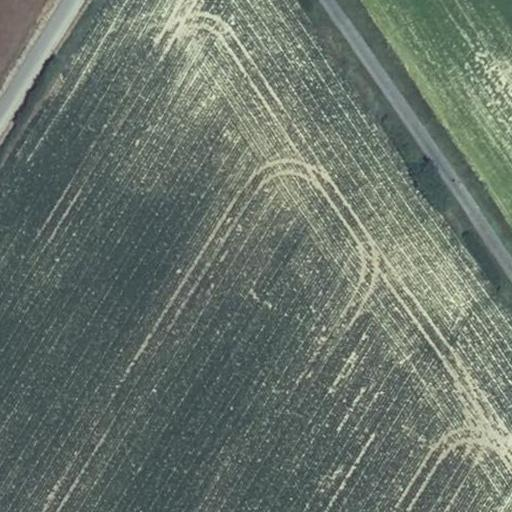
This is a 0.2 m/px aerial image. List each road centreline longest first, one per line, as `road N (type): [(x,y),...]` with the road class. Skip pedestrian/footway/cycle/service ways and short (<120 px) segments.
road 1 (unclassified): [(332,0),(511,264)]
road 2 (tertiary): [(0,123),(73,0)]
